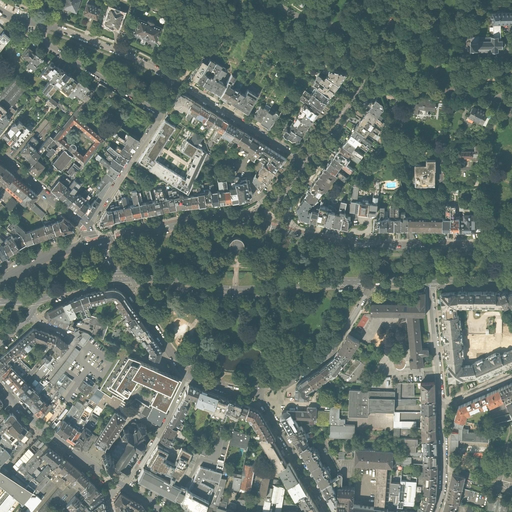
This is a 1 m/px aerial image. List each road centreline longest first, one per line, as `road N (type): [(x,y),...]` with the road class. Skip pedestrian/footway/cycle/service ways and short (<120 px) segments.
road 1 (residential): [(45,23),(148,63),(304,162)]
road 2 (residential): [(85,227),(160,114),(47,43),(45,23)]
road 3 (primary): [(121,278),(229,288),(368,281)]
road 4 (primary): [(511,247),(356,246),(287,231)]
road 5 (residential): [(304,162),(383,52),(397,0)]
road 6 (residential): [(258,390),(322,360),(368,281)]
road 7 (tertiary): [(125,486),(12,401)]
road 8 (primary): [(235,218),(97,241)]
road 9 (residential): [(258,390),(327,511)]
road 10 (residential): [(189,374),(125,486)]
road 11 (residential): [(441,406),(429,281)]
